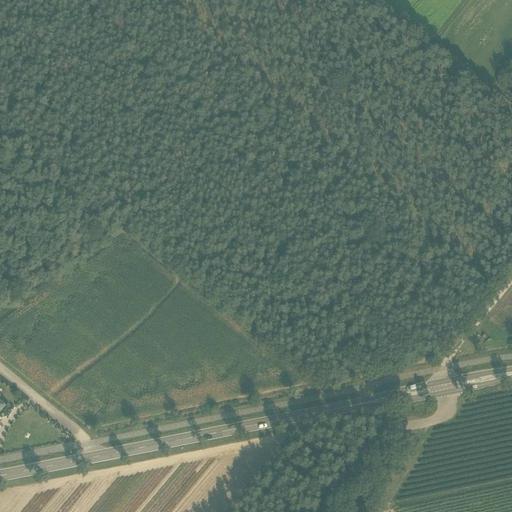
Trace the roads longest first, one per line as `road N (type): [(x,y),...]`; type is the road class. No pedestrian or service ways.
road 1 (tertiary): [(0,480),(444,386)]
road 2 (track): [(0,493),(290,435),(226,511)]
